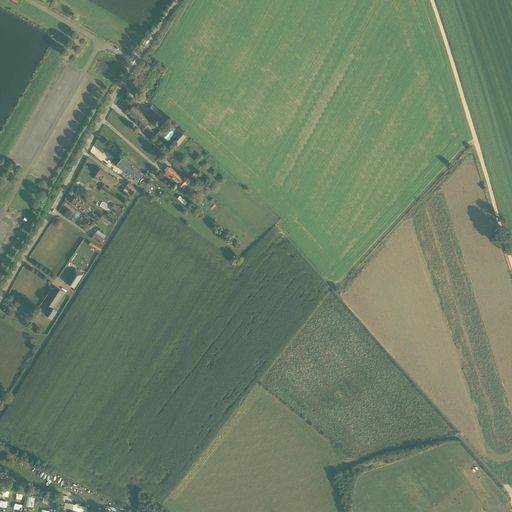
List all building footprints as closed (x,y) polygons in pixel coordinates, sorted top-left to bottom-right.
[(161,123),(166,119),(163,116),(163,115),(152,105),(151,107),(149,106),(148,107),(149,109),(148,111),(158,120),(161,123)] [(134,106),(129,111),(138,120),(145,128),(150,122),(134,106)] [(178,147),(186,138),(179,131),(177,133),(179,135),(172,143),(178,147)] [(119,162),(116,166),(123,171),(137,183),(143,175),(123,158),(119,162)] [(177,174),(176,173),(170,168),(165,173),(171,178),(178,184),(187,192),(194,184),(185,176),(182,180),(176,175),(177,174)] [(96,176),(94,179),(100,183),(101,181),(112,188),(117,181),(100,170),(96,176)] [(153,188),(156,183),(150,180),(147,185),(153,188)] [(129,183),(125,189),(128,191),(133,194),(137,189),(129,183)] [(185,205),(187,202),(180,196),(177,199),(185,205)] [(71,203),(85,213),(90,207),(76,197),(71,203)] [(118,206),(118,207),(114,204),(110,211),(116,214),(120,206),(118,206)] [(102,215),(101,218),(111,226),(113,223),(102,215)] [(101,245),(104,240),(95,233),(92,238),(101,245)] [(91,243),(90,245),(100,251),(101,248),(91,243)] [(74,289),(83,275),(76,270),(66,284),(74,289)] [(63,292),(57,288),(46,304),(50,308),(45,316),(52,320),(57,312),(52,309),(63,292)] [(74,511),(85,511),(86,506),(76,504),(76,505),(65,503),(64,510),(74,511)]
